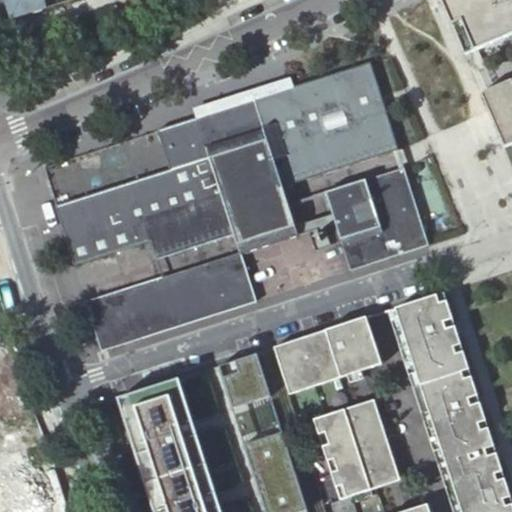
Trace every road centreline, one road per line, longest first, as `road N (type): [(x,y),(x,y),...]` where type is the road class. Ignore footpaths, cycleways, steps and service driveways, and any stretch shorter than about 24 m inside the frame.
road 1 (residential): [(63,386),(511,240)]
road 2 (unclassified): [(336,0),(0,144)]
road 3 (residential): [(63,386),(0,184)]
road 4 (residential): [(104,511),(63,386)]
